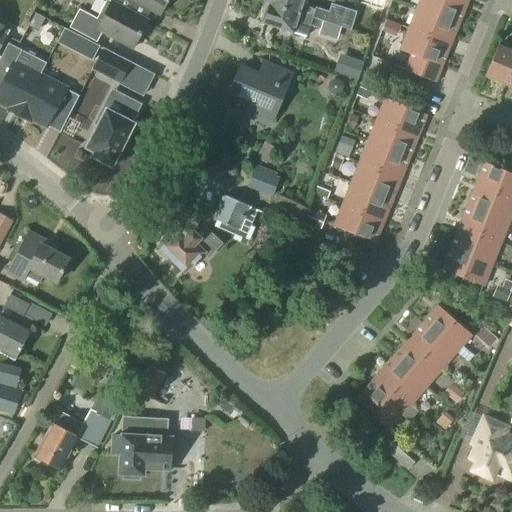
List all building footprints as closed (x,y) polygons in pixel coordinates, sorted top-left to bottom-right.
[(135,2),(160,15),(167,0),(105,0),(107,1),(106,2),(129,14),(130,12),(132,7),(135,2)] [(267,0),(266,5),(342,29),(342,28),(350,31),(356,12),(331,4),(328,12),(325,11),(325,13),(302,5),(303,0),(267,0)] [(456,32),(465,7),(446,0),(419,0),(413,15),(456,32)] [(147,22),(130,12),(129,14),(106,2),(97,19),(79,10),(69,29),(96,43),(102,33),(133,49),(147,22)] [(333,52),(342,29),(266,5),(261,23),(293,33),(294,33),(306,37),(310,26),(317,29),(311,47),(333,54),(333,52)] [(446,57),(456,32),(413,15),(403,40),(446,57)] [(0,46),(1,47),(6,37),(19,44),(22,38),(20,37),(9,32),(9,31),(1,27),(2,26),(0,25),(0,46)] [(92,60),(99,46),(82,37),(74,52),(92,60)] [(435,83),(446,57),(403,40),(399,51),(411,55),(405,70),(435,83)] [(9,111),(19,117),(40,76),(15,64),(22,51),(8,44),(0,60),(0,72),(7,76),(0,89),(0,104),(10,109),(9,111)] [(507,86),(511,75),(511,52),(497,46),(485,77),(507,86)] [(103,48),(92,71),(119,84),(130,62),(103,48)] [(338,73),(356,80),(363,63),(345,56),(338,73)] [(268,123),(288,76),(263,65),(258,77),(242,70),(232,94),(252,102),(246,114),(268,123)] [(67,90),(40,76),(19,117),(30,122),(31,120),(47,128),(56,110),(69,117),(79,97),(66,90),(67,90)] [(106,110),(87,148),(95,152),(93,157),(112,167),(133,124),(131,123),(140,105),(126,98),(117,116),(106,110)] [(418,138),(426,116),(384,99),(375,121),(418,138)] [(409,159),(418,138),(375,121),(367,142),(409,159)] [(401,180),(409,159),(367,142),(358,163),(401,180)] [(334,156),(330,167),(338,169),(342,159),(334,156)] [(392,201),(401,180),(358,163),(350,184),(392,201)] [(511,199),(511,174),(483,163),(475,185),(511,199)] [(272,198),(278,181),(280,175),(276,174),(255,166),(246,188),(272,198)] [(384,222),(392,201),(350,184),(341,205),(384,222)] [(509,223),(511,214),(511,199),(475,185),(466,206),(509,223)] [(302,223),(308,209),(307,209),(275,195),(268,210),(300,224),(301,222),(302,223)] [(238,230),(248,206),(224,196),(214,220),(238,230)] [(375,244),(384,222),(341,205),(333,227),(375,244)] [(500,244),(509,223),(466,206),(458,227),(500,244)] [(308,209),(302,223),(315,229),(320,230),(325,216),(308,209)] [(178,226),(157,247),(159,250),(158,251),(166,259),(167,258),(184,274),(203,255),(208,259),(222,245),(202,225),(199,227),(187,215),(178,226)] [(492,265),(500,244),(458,227),(449,248),(492,265)] [(56,284),(69,259),(39,244),(42,239),(28,232),(6,274),(22,282),(25,277),(39,284),(43,277),(56,284)] [(483,287),(492,265),(449,248),(441,270),(483,287)] [(497,285),(492,297),(506,303),(505,306),(511,309),(511,294),(510,293),(511,291),(511,287),(511,282),(505,279),(502,287),(497,285)] [(0,349),(16,358),(29,332),(18,326),(29,305),(10,295),(0,312),(0,349)] [(454,355),(471,336),(437,306),(420,325),(454,355)] [(438,374),(454,355),(420,325),(404,344),(438,374)] [(483,327),(475,337),(488,349),(497,339),(483,327)] [(422,393),(438,374),(404,344),(387,363),(422,393)] [(144,375),(135,392),(152,401),(165,375),(174,357),(162,351),(153,369),(148,366),(144,375)] [(405,412),(422,393),(387,363),(371,382),(405,412)] [(97,450),(130,385),(110,375),(91,413),(82,424),(58,411),(52,424),(51,424),(34,457),(60,471),(77,439),(97,450)] [(462,387),(468,390),(472,383),(466,380),(462,387)] [(389,431),(405,412),(371,382),(361,393),(379,408),(371,416),(389,431)] [(21,394),(0,387),(0,400),(2,401),(0,408),(0,412),(13,417),(21,394)] [(446,412),(436,423),(445,430),(454,420),(446,412)] [(245,428),(250,423),(240,415),(236,421),(245,428)] [(113,435),(112,455),(120,455),(119,474),(143,475),(143,468),(170,470),(171,438),(166,438),(168,420),(152,419),(123,418),(122,417),(121,436),(113,435)] [(204,420),(191,419),(191,432),(203,432),(204,420)] [(507,428),(492,421),(490,425),(481,421),(471,445),(474,446),(471,453),(478,456),(471,471),(491,479),(494,473),(511,480),(511,437),(505,434),(507,428)] [(396,448),(390,455),(408,470),(414,463),(396,448)]
